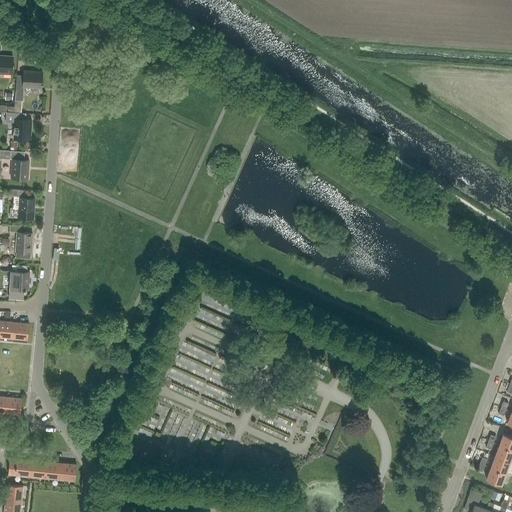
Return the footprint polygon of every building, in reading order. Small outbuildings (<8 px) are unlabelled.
[(0,72),(12,74),(13,56),(0,55),(0,72)] [(17,75),(15,99),(22,100),(23,87),(41,88),(42,71),(24,70),(24,76),(17,75)] [(30,140),(32,121),(22,120),(22,113),(6,112),(5,122),(15,123),(13,139),(30,140)] [(17,151),(11,151),(10,159),(12,159),(11,178),(28,179),(29,160),(24,160),(25,152),(17,151)] [(33,218),(35,198),(25,197),(26,190),(10,189),(10,196),(20,197),(19,208),(10,208),(10,217),(33,218)] [(30,258),(32,233),(24,232),(25,225),(10,224),(9,231),(17,232),(15,257),(30,258)] [(10,288),(9,298),(23,299),(24,290),(26,290),(26,289),(28,289),(28,282),(30,282),(30,277),(29,277),(29,272),(26,271),(27,265),(12,264),(12,270),(11,270),(11,277),(13,277),(13,288),(10,288)] [(0,320),(0,336),(13,338),(14,322),(0,320)] [(14,322),(13,338),(27,339),(29,323),(14,322)] [(436,397),(440,388),(437,387),(440,380),(432,377),(425,393),(436,397)] [(7,396),(5,412),(20,414),(22,398),(7,396)] [(511,436),(503,433),(499,444),(511,449),(511,436)] [(511,449),(499,444),(494,456),(510,461),(511,455),(511,449)] [(494,456),(490,467),(505,473),(510,461),(494,456)] [(10,458),(8,474),(25,475),(26,459),(10,458)] [(26,459),(25,475),(41,477),(43,461),(26,459)] [(43,461),(41,477),(58,479),(60,463),(43,461)] [(60,463),(58,479),(75,480),(76,464),(60,463)] [(490,467),(486,479),(501,484),(505,473),(490,467)] [(7,484),(5,499),(22,500),(23,486),(7,484)] [(484,511),(486,508),(477,504),(482,492),(471,488),(464,508),(471,511),(470,511),(484,511)] [(501,494),(494,491),(491,498),(499,501),(501,494)] [(5,499),(3,511),(20,511),(22,500),(5,499)] [(504,511),(509,501),(503,499),(498,511),(504,511)] [(497,511),(492,510),(494,503),(489,501),(486,508),(484,511),(497,511)]
